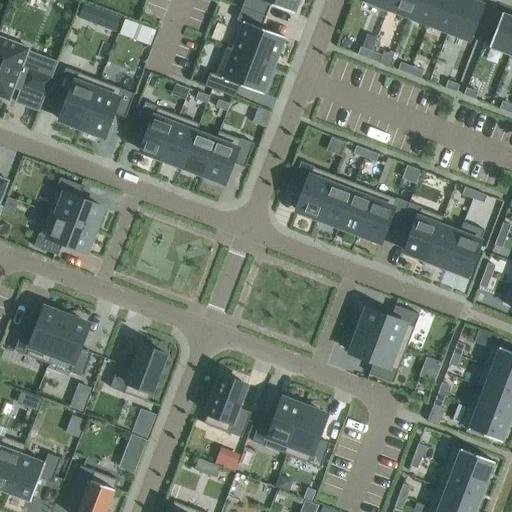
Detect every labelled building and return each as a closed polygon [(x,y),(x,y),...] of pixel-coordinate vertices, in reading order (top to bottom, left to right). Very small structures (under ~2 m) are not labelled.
[(295,13),(300,0),(244,0),(242,8),(266,17),(271,5),(295,14),(295,13)] [(388,9),(391,0),(367,0),(367,1),(388,9)] [(408,16),(414,0),(391,0),(388,9),(408,16)] [(429,24),(437,0),(414,0),(408,16),(429,24)] [(449,32),(460,0),(437,0),(429,24),(449,32)] [(470,40),(483,6),(466,0),(460,0),(449,32),(470,40)] [(103,11),(84,4),(79,18),(97,25),(103,11)] [(266,17),(242,8),(237,21),(243,23),(233,50),(227,47),(227,48),(275,66),(285,39),(286,39),(286,38),(262,29),(266,17)] [(511,50),(511,17),(502,13),(489,47),(510,55),(511,50)] [(29,48),(0,36),(0,96),(9,100),(16,82),(24,85),(23,85),(46,94),(52,77),(30,68),(29,69),(22,66),(29,48)] [(372,52),(361,47),(358,55),(369,59),(372,52)] [(275,66),(227,48),(216,75),(210,73),(205,87),(235,98),(240,86),(264,95),(265,94),(264,94),(275,66)] [(383,56),(372,52),(369,59),(380,64),(383,56)] [(412,67),(401,63),(398,70),(410,75),(412,67)] [(424,71),(412,67),(410,75),(421,79),(424,71)] [(82,129),(101,81),(66,68),(57,92),(69,97),(60,120),(82,129)] [(126,78),(123,86),(135,91),(138,83),(126,78)] [(135,94),(101,81),(82,129),(105,137),(113,114),(126,118),(135,94)] [(460,85),(448,81),(445,88),(457,93),(460,85)] [(478,92),(467,88),(464,95),(475,100),(478,92)] [(210,96),(199,92),(196,100),(207,104),(210,96)] [(230,104),(219,100),(216,107),(227,112),(230,104)] [(511,111),(511,105),(503,101),(500,109),(511,113),(511,111)] [(163,160),(180,116),(158,108),(159,107),(145,102),(136,126),(148,131),(141,151),(163,160)] [(200,124),(180,116),(163,160),(183,167),(200,124)] [(203,175),(220,132),(219,131),(215,141),(197,134),(200,124),(183,167),(203,175)] [(241,140),(220,132),(203,175),(225,183),(233,163),(245,168),(254,144),(241,139),(241,140)] [(354,154),(365,158),(368,150),(357,146),(354,154)] [(368,150),(365,158),(376,162),(379,155),(368,150)] [(319,219),(335,176),(314,168),(314,167),(301,162),(292,186),(304,190),(296,210),(319,219)] [(355,183),(335,176),(319,219),(339,227),(355,183)] [(0,204),(9,180),(0,177),(0,204)] [(47,212),(95,230),(103,208),(80,199),(85,187),(60,178),(47,212)] [(375,191),(355,183),(339,227),(358,234),(375,191)] [(462,195),(473,199),(476,192),(465,188),(462,195)] [(410,203),(397,198),(397,199),(375,191),(358,234),(381,243),(389,223),(400,227),(410,203)] [(487,196),(476,192),(473,199),(484,203),(487,196)] [(422,208),(410,203),(400,227),(412,232),(405,252),(428,260),(440,227),(444,217),(422,209),(422,208)] [(86,253),(95,230),(47,212),(34,247),(59,256),(63,244),(86,253)] [(511,226),(504,223),(499,234),(507,237),(511,226)] [(460,234),(440,227),(428,260),(447,268),(460,234)] [(481,242),(460,234),(447,268),(468,276),(481,242)] [(503,248),(507,237),(499,234),(495,246),(503,248)] [(496,266),(488,263),(484,275),(492,277),(496,266)] [(492,277),(484,275),(480,286),(487,289),(492,277)] [(359,331),(407,349),(420,315),(396,306),(391,318),(368,309),(359,331)] [(49,364),(67,316),(45,308),(36,331),(24,327),(15,351),(49,364)] [(67,316),(49,364),(48,368),(69,376),(70,372),(83,377),(93,353),(81,349),(89,325),(67,316)] [(394,384),(407,349),(359,331),(351,353),(374,362),(369,374),(394,384)] [(453,353),(461,356),(465,345),(458,342),(453,353)] [(511,351),(491,344),(483,365),(511,375),(511,351)] [(166,354),(142,345),(134,367),(120,362),(110,388),(148,402),(166,354)] [(457,367),(461,356),(453,353),(449,364),(457,367)] [(511,375),(483,365),(475,385),(511,398),(511,375)] [(247,385),(222,376),(204,424),(242,438),(252,412),(238,407),(247,385)] [(438,394),(446,397),(450,386),(442,383),(438,394)] [(511,417),(511,398),(475,385),(475,386),(484,389),(477,408),(468,404),(467,405),(510,421),(511,417)] [(441,408),(446,397),(438,394),(434,405),(441,408)] [(30,408),(38,411),(42,400),(35,397),(30,408)] [(86,403),(73,398),(70,407),(82,412),(86,403)] [(287,455),(305,407),(283,399),(274,422),(262,417),(252,442),(287,455)] [(510,421),(467,405),(459,426),(502,442),(510,421)] [(327,416),(305,407),(287,455),(321,468),(330,444),(318,439),(327,416)] [(131,434),(128,444),(143,450),(147,440),(131,434)] [(26,445),(0,435),(0,489),(8,493),(26,445)] [(415,455),(422,458),(426,447),(419,444),(415,455)] [(26,445),(8,493),(31,502),(40,478),(52,483),(61,459),(48,454),(45,463),(23,455),(27,445),(26,445)] [(495,462),(452,445),(444,466),(487,483),(495,462)] [(418,469),(422,458),(415,455),(411,466),(418,469)] [(106,511),(118,480),(81,466),(71,491),(84,496),(78,511),(106,511)] [(479,503),(487,483),(444,466),(436,487),(479,503)] [(399,495),(407,498),(411,487),(403,484),(399,495)] [(442,511),(475,511),(479,503),(436,487),(429,507),(442,511)] [(312,502),(316,491),(308,488),(303,499),(312,502)] [(403,509),(407,498),(399,495),(395,506),(403,509)] [(201,511),(174,502),(170,511),(201,511)]
